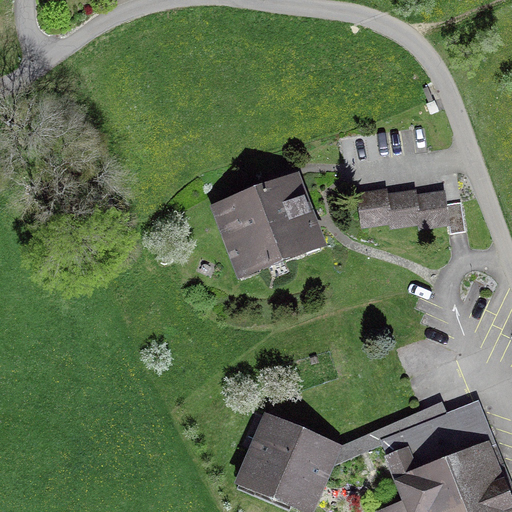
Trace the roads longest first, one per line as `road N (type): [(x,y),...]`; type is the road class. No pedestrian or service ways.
road 1 (residential): [(511,260),(436,71),(398,33),(257,0)]
road 2 (residential): [(162,0),(108,19),(42,59)]
